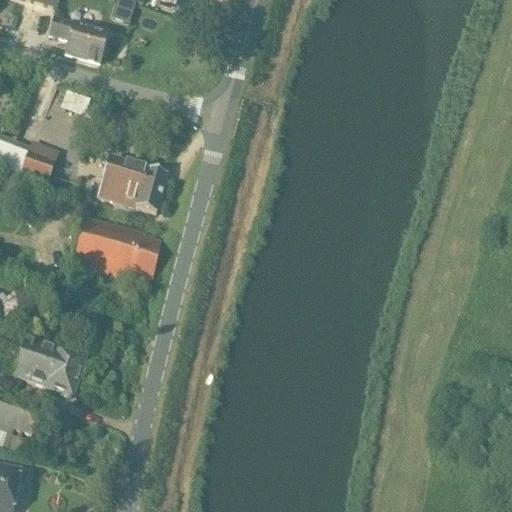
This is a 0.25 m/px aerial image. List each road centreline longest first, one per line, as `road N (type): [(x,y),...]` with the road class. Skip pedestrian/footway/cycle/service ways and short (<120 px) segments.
road 1 (tertiary): [(128,511),(149,391),(219,119)]
road 2 (unclassified): [(219,119),(0,50)]
road 3 (tertiary): [(219,119),(256,0)]
